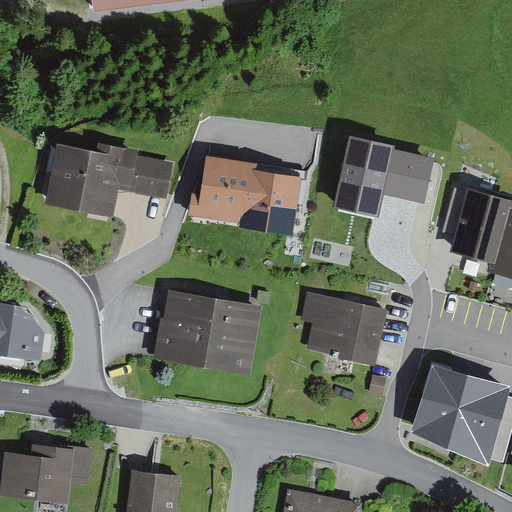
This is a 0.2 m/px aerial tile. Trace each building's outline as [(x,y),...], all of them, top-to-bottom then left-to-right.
[(96,146),(57,138),(45,199),(113,212),(118,187),(166,196),(173,161),(137,154),(138,146),(97,138),(96,146)] [(304,173),(206,156),(195,217),(294,234),(304,173)] [(494,263),(510,198),(466,188),(450,252),(494,263)] [(511,276),(511,208),(510,208),(494,272),(511,276)] [(256,300),(168,285),(163,314),(160,314),(153,355),(250,372),(262,302),(256,300)] [(259,289),(256,300),(262,302),(269,303),(271,291),(259,289)] [(387,306),(307,290),(301,319),(312,321),(306,347),(376,362),(387,306)] [(0,351),(41,357),(45,330),(30,308),(27,307),(22,300),(0,297),(0,351)] [(504,384),(436,368),(417,424),(485,456),(504,384)] [(386,376),(373,374),(369,392),(383,394),(386,376)] [(31,450),(4,446),(0,475),(0,493),(69,502),(72,481),(88,483),(93,445),(68,442),(68,444),(32,440),(31,450)] [(141,468),(131,467),(126,511),(175,511),(180,472),(141,468)] [(287,486),(282,511),(359,511),(362,498),(287,486)]
